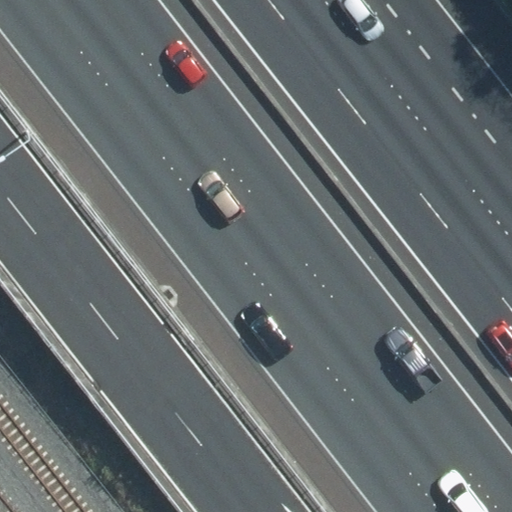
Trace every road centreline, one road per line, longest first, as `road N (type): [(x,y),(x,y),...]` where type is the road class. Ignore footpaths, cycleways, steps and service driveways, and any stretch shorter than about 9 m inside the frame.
road 1 (motorway): [(473,511),(86,0)]
road 2 (motorway): [(260,511),(0,175)]
road 3 (motorway): [(289,0),(511,293)]
